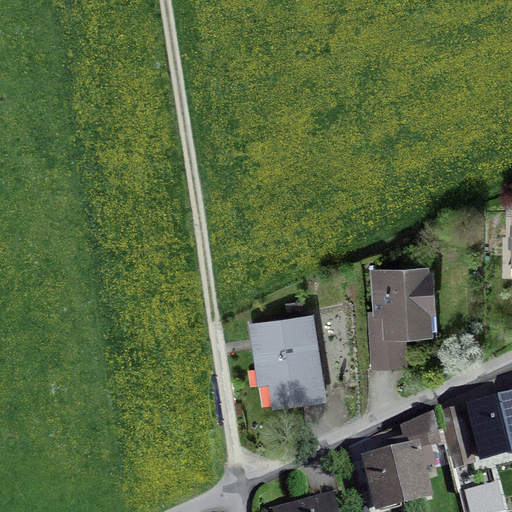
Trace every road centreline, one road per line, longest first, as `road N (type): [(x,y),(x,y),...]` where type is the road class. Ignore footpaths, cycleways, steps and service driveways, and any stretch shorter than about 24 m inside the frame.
road 1 (residential): [(239,484),(164,0)]
road 2 (residential): [(239,484),(511,361)]
